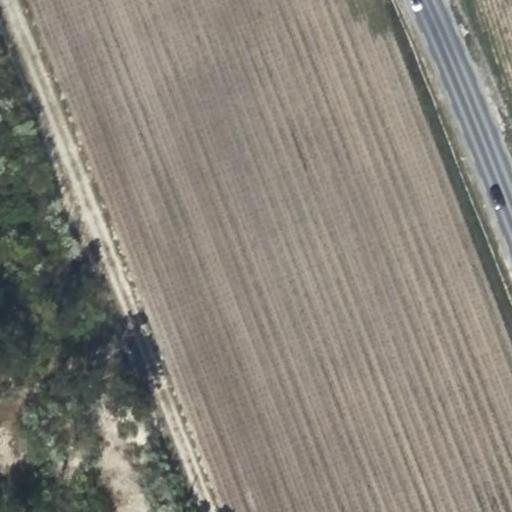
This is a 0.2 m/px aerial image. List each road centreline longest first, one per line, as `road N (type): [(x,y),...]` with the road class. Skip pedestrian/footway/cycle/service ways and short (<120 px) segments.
road 1 (track): [(208,511),(8,0)]
road 2 (secondary): [(425,0),(511,214)]
